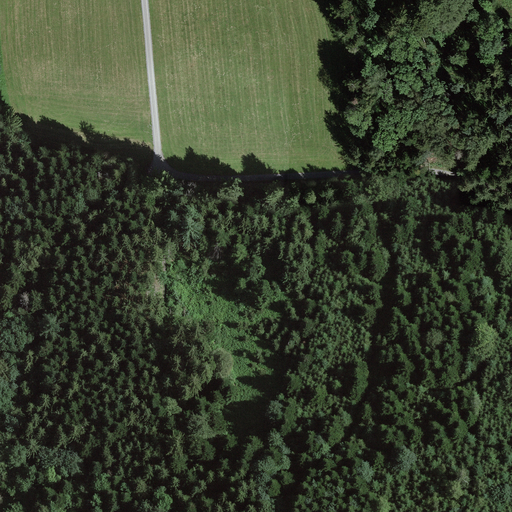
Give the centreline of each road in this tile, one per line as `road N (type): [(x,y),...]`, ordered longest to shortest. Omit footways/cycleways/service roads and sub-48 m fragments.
road 1 (track): [(511,200),(460,177),(387,171),(162,173),(105,199),(63,239),(29,327),(0,453)]
road 2 (track): [(169,511),(162,173)]
road 3 (track): [(143,0),(162,173)]
